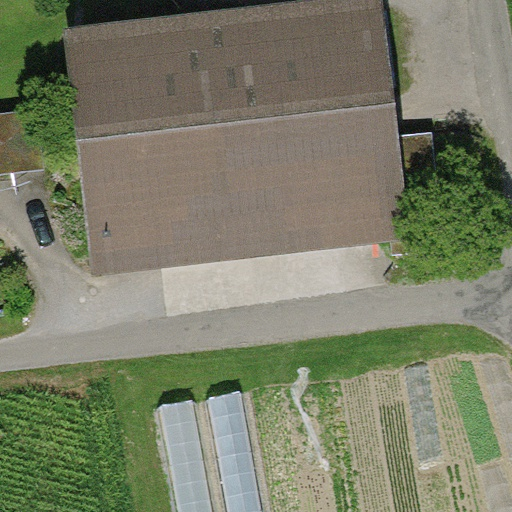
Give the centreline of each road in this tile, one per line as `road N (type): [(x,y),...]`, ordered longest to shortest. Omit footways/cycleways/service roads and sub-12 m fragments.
road 1 (unclassified): [(0,359),(511,300)]
road 2 (track): [(511,139),(490,0)]
